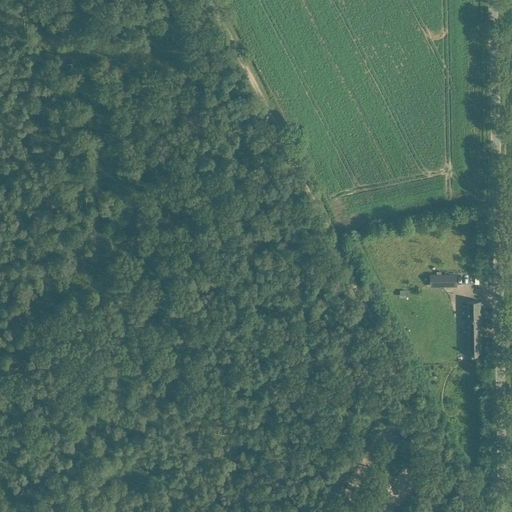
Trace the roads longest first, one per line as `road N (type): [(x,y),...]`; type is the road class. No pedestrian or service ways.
road 1 (unclassified): [(503,511),(493,0)]
road 2 (track): [(414,405),(209,0)]
